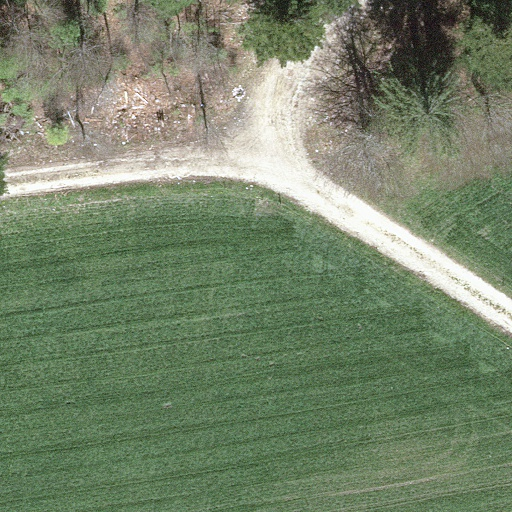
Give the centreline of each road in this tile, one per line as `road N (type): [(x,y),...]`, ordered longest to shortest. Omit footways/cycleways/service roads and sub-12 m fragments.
road 1 (track): [(0,196),(265,163),(511,308)]
road 2 (track): [(265,163),(282,112),(314,65),(395,0)]
